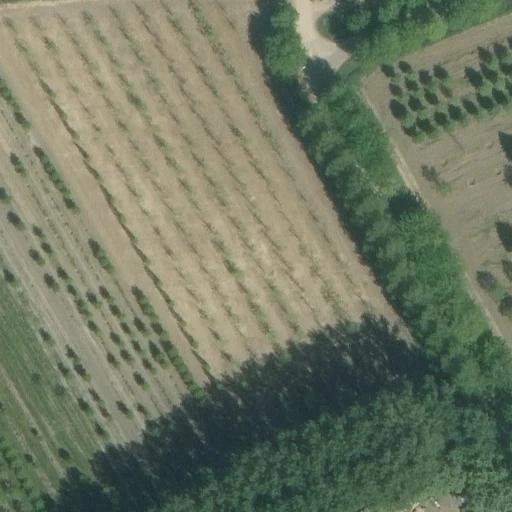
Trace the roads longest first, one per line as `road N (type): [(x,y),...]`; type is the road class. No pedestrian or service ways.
road 1 (unclassified): [(511,445),(301,68)]
road 2 (residential): [(301,68),(462,0)]
